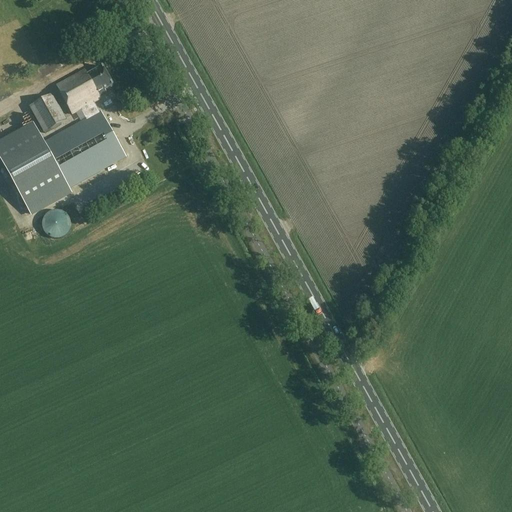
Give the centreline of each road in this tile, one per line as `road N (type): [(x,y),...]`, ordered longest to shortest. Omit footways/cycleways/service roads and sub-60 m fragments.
road 1 (secondary): [(433,511),(147,0)]
road 2 (track): [(347,356),(511,65)]
